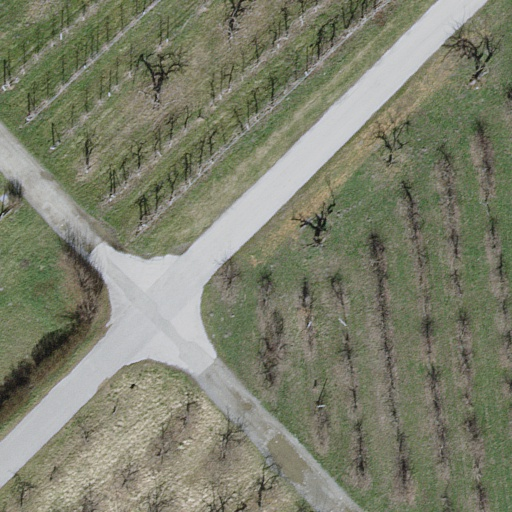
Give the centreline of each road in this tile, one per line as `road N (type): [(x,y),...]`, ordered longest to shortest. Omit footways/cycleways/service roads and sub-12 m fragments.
road 1 (track): [(470,0),(326,139),(157,329),(0,481)]
road 2 (track): [(0,160),(329,511)]
